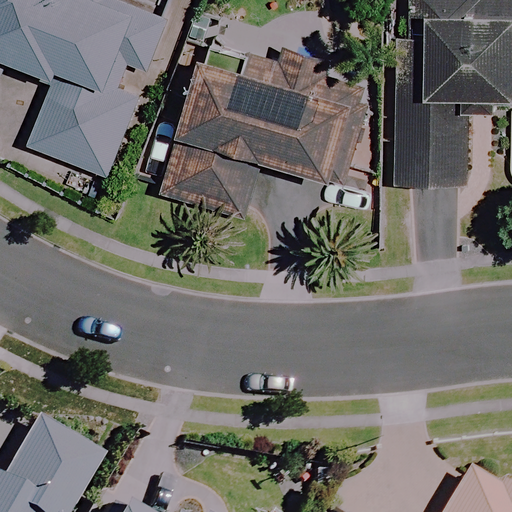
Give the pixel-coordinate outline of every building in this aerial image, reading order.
[(170,21),(121,0),(0,0),(0,57),(54,81),(26,144),(102,177),(136,100),(147,75),(170,21)] [(511,0),(425,0),(423,39),(407,38),(396,181),(462,186),(468,97),(511,100),(511,0)] [(277,65),(206,44),(163,183),(245,208),(260,159),(330,180),(355,100),(318,89),(327,62),(282,48),(277,65)] [(57,511),(87,460),(23,424),(0,465),(0,511),(57,511)] [(511,511),(511,501),(458,470),(433,511),(511,511)]
